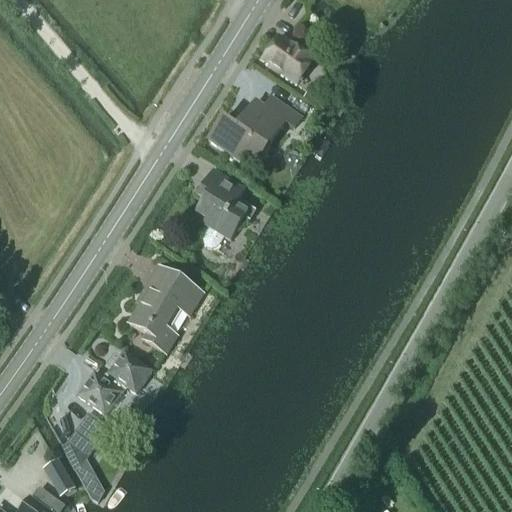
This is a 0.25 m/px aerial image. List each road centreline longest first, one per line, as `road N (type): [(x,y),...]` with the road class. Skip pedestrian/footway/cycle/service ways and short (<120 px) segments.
road 1 (secondary): [(0,389),(257,0)]
road 2 (tertiary): [(320,511),(511,177)]
